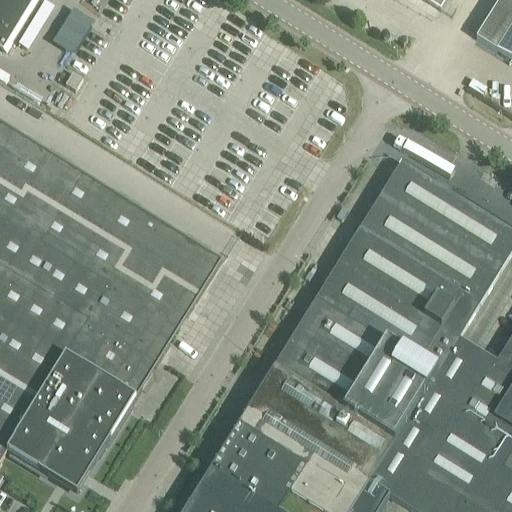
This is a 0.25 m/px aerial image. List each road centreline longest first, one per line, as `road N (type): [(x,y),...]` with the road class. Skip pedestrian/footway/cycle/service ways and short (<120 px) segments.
road 1 (unclassified): [(134,511),(399,84)]
road 2 (unclassified): [(399,84),(264,0)]
road 3 (unclassified): [(511,154),(399,84)]
